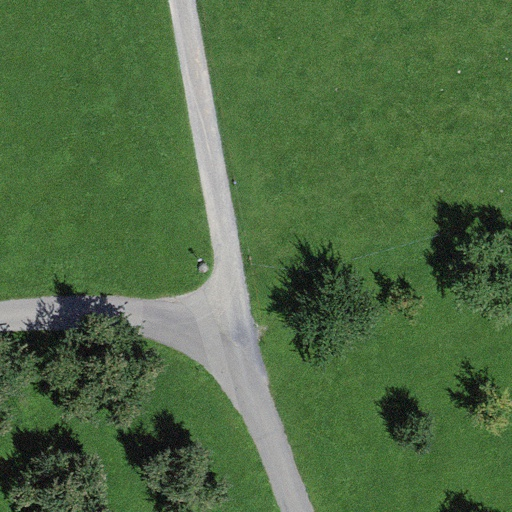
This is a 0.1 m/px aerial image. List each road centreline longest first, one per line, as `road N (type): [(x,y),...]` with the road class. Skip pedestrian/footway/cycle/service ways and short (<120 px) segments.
road 1 (unclassified): [(298,511),(242,381),(212,348),(142,318),(0,319)]
road 2 (track): [(182,0),(228,250),(212,348)]
